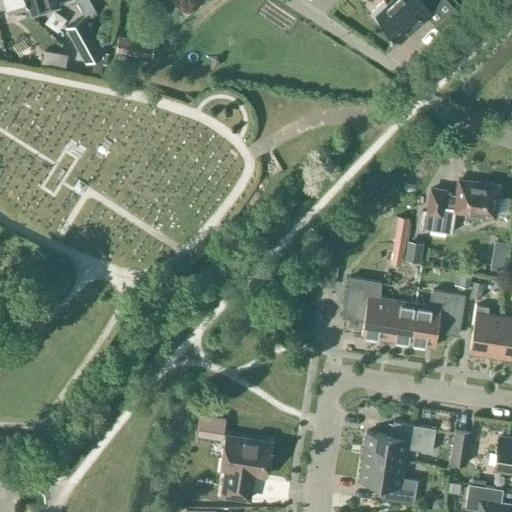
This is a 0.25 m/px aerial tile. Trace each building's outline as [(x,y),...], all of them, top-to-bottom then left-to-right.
[(27,7),(25,0),(0,0),(0,9),(5,8),(7,13),(27,7)] [(25,0),(27,7),(30,14),(59,5),(57,0),(25,0)] [(96,11),(89,0),(75,0),(85,17),(96,11)] [(196,0),(175,0),(185,10),(196,0)] [(391,0),(387,4),(383,0),(370,13),(380,24),(381,22),(389,31),(388,32),(390,35),(392,34),(398,41),(426,15),(435,24),(452,7),(445,0),(391,0)] [(104,51),(99,42),(84,16),(66,26),(86,62),(104,51)] [(154,39),(118,34),(115,52),(152,57),(154,39)] [(69,51),(46,47),(44,61),(67,65),(69,51)] [(493,216),(498,186),(458,179),(456,194),(444,193),(444,191),(430,188),(427,209),(421,208),(418,227),(451,231),(454,210),(467,212),(466,217),(479,219),(480,214),(493,216)] [(409,217),(396,215),(391,251),(403,253),(409,217)] [(407,243),(405,258),(419,260),(421,245),(407,243)] [(337,266),(324,264),(323,272),(322,272),(320,285),(333,287),(335,275),(336,276),(337,266)] [(363,319),(361,335),(409,343),(415,302),(379,296),(380,281),(348,276),(342,316),(363,319)] [(415,302),(409,343),(433,346),(436,330),(457,334),(463,294),(432,289),(428,304),(415,302)] [(493,356),(499,315),(487,313),(488,306),(476,304),(468,352),(493,356)] [(499,315),(493,356),(511,358),(511,311),(511,317),(499,315)] [(225,417),(199,413),(197,430),(222,434),(225,417)] [(366,431),(362,456),(403,462),(405,447),(431,451),(435,427),(393,421),(390,435),(366,431)] [(465,463),(470,431),(455,429),(450,460),(465,463)] [(264,475),(270,442),(226,435),(221,468),(225,469),(221,494),(249,499),(252,480),(246,479),(247,472),(264,475)] [(493,467),(511,470),(511,437),(498,436),(493,467)] [(401,476),(403,462),(362,456),(358,479),(383,483),(381,498),(413,503),(417,479),(401,476)] [(511,511),(511,503),(492,501),(494,487),(468,483),(464,507),(477,509),(476,511),(511,511)]
